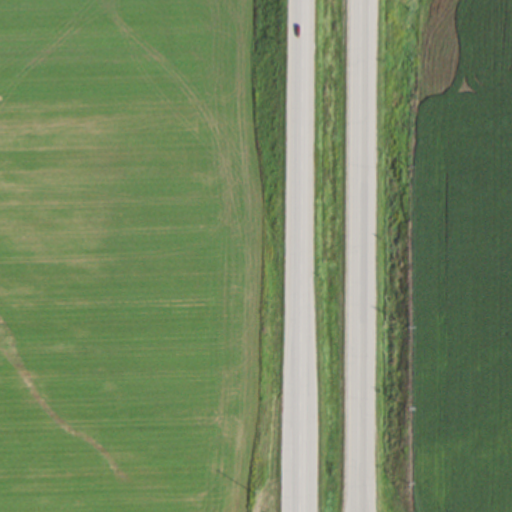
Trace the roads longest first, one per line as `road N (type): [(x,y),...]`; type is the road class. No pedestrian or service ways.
road 1 (trunk): [(356,511),(359,0)]
road 2 (trunk): [(302,0),(299,511)]
